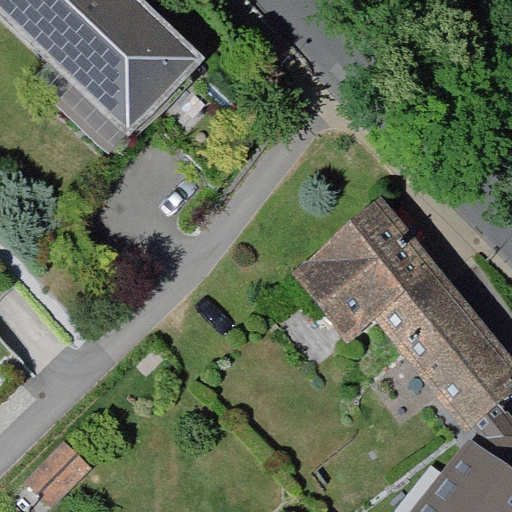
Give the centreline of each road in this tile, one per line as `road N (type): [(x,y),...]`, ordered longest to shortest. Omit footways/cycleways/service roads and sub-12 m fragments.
road 1 (residential): [(358,60),(0,459)]
road 2 (unclassified): [(358,60),(511,219)]
